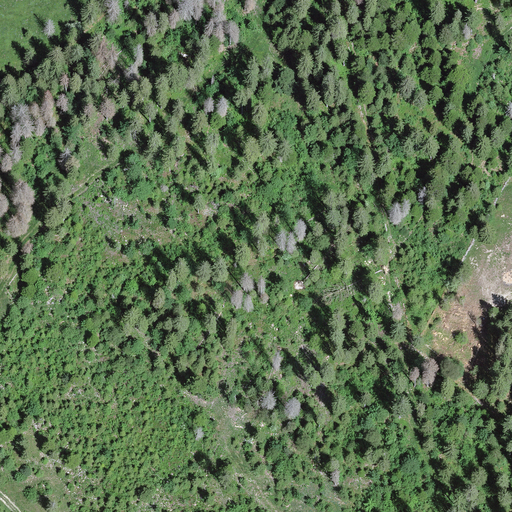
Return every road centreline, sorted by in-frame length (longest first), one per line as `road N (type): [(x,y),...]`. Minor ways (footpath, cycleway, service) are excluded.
road 1 (track): [(399,250),(412,424),(466,511)]
road 2 (track): [(511,30),(487,59),(445,176),(399,250)]
